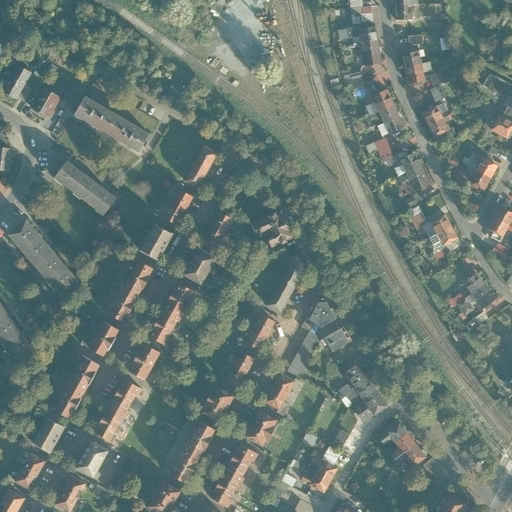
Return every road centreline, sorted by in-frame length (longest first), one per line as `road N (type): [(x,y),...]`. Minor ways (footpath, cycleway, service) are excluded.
road 1 (residential): [(33,511),(223,176),(234,163),(256,165)]
road 2 (residential): [(323,277),(186,511)]
road 3 (residential): [(472,239),(402,94),(383,0)]
road 4 (residential): [(405,400),(323,277)]
road 5 (residential): [(324,511),(368,431),(405,400)]
road 6 (residential): [(499,501),(472,484),(405,400)]
road 7 (residential): [(323,277),(282,195),(256,165)]
road 8 (residential): [(0,110),(20,125),(31,152),(27,174),(0,215)]
